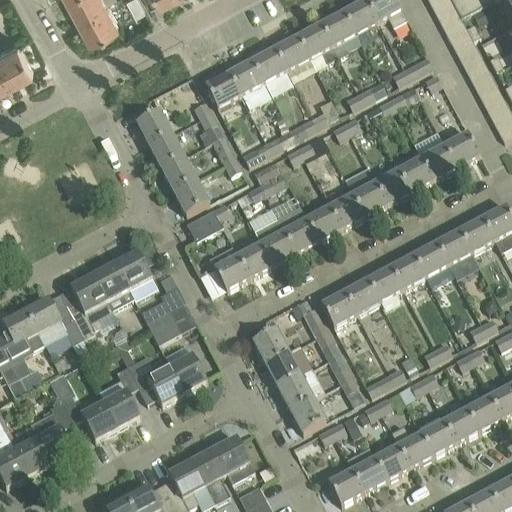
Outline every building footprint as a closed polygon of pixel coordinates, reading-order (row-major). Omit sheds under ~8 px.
[(69,0),(80,20),(108,5),(105,0),(69,0)] [(125,0),(134,16),(143,11),(137,0),(125,0)] [(168,0),(147,0),(152,9),(168,0)] [(394,0),(379,0),(368,6),(381,30),(389,25),(394,34),(409,26),(394,0)] [(429,0),(427,2),(433,13),(450,4),(448,0),(429,0)] [(511,0),(448,0),(462,24),(500,4),(511,26),(511,0)] [(433,13),(439,24),(456,15),(450,4),(433,13)] [(108,5),(80,20),(91,41),(119,26),(108,5)] [(368,6),(345,18),(358,42),(381,30),(368,6)] [(439,24),(445,35),(462,26),(456,15),(439,24)] [(345,19),(322,31),(340,64),(349,59),(348,57),(362,50),(345,19)] [(445,35),(451,47),(468,37),(462,26),(445,35)] [(475,30),(468,34),(474,47),(482,43),(475,30)] [(322,31),(299,43),(317,77),(340,64),(322,31)] [(451,47),(457,58),(474,49),(468,37),(451,47)] [(299,43),(276,55),(295,90),(317,78),(299,43)] [(19,44),(0,53),(0,61),(12,84),(34,72),(19,44)] [(457,58),(463,69),(480,60),(474,49),(457,58)] [(276,55),(253,68),(265,91),(288,79),(276,55)] [(463,69),(469,81),(486,71),(480,60),(463,69)] [(0,61),(0,89),(12,84),(0,61)] [(498,61),(491,65),(497,77),(505,74),(498,61)] [(428,64),(411,73),(417,84),(434,74),(428,64)] [(253,68),(230,80),(242,104),(265,91),(253,68)] [(469,81),(475,92),(492,82),(486,71),(469,81)] [(417,84),(411,73),(394,83),(399,93),(417,84)] [(242,104),(230,80),(207,92),(219,116),(242,104)] [(369,93),(357,100),(364,111),(386,98),(376,80),(365,86),(369,93)] [(426,88),(432,98),(443,92),(438,81),(426,88)] [(475,92),(481,103),(499,94),(492,82),(475,92)] [(481,103),(487,114),(505,105),(499,94),(481,103)] [(357,100),(346,106),(352,117),(364,111),(357,100)] [(401,100),(384,109),(390,120),(407,111),(401,100)] [(487,114),(493,126),(511,116),(505,105),(487,114)] [(322,118),(311,124),(318,135),(339,123),(329,106),(319,112),(322,118)] [(193,113),(199,124),(210,118),(204,107),(193,113)] [(390,120),(384,109),(367,118),(373,129),(390,120)] [(493,126),(499,137),(511,129),(511,118),(511,116),(493,126)] [(138,129),(150,152),(173,140),(161,117),(138,129)] [(210,118),(199,124),(205,135),(216,128),(210,118)] [(318,135),(311,124),(300,130),(290,136),(296,147),(307,141),(318,135)] [(355,124),(344,129),(350,141),(361,136),(355,124)] [(350,141),(344,129),(332,135),(338,147),(350,141)] [(511,129),(499,137),(505,148),(511,144),(511,129)] [(150,152),(163,176),(186,163),(173,140),(150,152)] [(469,140),(446,152),(458,175),(481,163),(469,140)] [(212,147),(221,164),(231,158),(222,141),(212,147)] [(277,143),(260,152),(266,163),(283,154),(277,143)] [(308,148),(297,154),(303,165),(314,159),(308,148)] [(266,163),(260,152),(242,161),(248,172),(266,163)] [(445,152),(422,164),(435,188),(458,175),(445,152)] [(303,165),(297,154),(286,160),(293,171),(303,165)] [(416,156),(395,167),(412,200),(435,188),(422,164),(421,165),(416,156)] [(231,158),(221,164),(231,181),(241,175),(231,158)] [(163,176),(175,199),(198,187),(186,163),(163,176)] [(252,178),(258,189),(279,179),(273,167),(252,178)] [(395,167),(372,179),(389,212),(412,200),(395,167)] [(354,201),(366,224),(389,212),(372,179),(349,191),(354,201)] [(269,186),(259,191),(265,202),(275,197),(269,186)] [(198,187),(175,199),(187,222),(211,210),(198,187)] [(265,202),(259,191),(248,197),(253,208),(265,202)] [(354,201),(330,213),(343,237),(366,224),(354,201)] [(322,204),(302,215),(320,249),(343,237),(330,213),(327,215),(322,204)] [(226,210),(214,217),(220,227),(231,221),(226,210)] [(484,225),(496,248),(502,259),(511,254),(511,221),(507,212),(484,225)] [(301,213),(278,226),(297,262),(320,249),(302,215),(301,213)] [(214,217),(188,231),(197,248),(224,234),(220,227),(214,217)] [(484,225),(460,237),(472,260),(496,248),(484,225)] [(255,238),(262,250),(274,274),(297,262),(278,226),(255,238)] [(460,237),(438,249),(450,272),(472,260),(460,237)] [(438,249),(415,262),(427,284),(450,272),(438,249)] [(262,250),(238,263),(251,286),(274,274),(262,250)] [(139,258),(116,270),(131,296),(135,305),(136,307),(159,295),(139,258)] [(415,262),(392,274),(404,297),(427,284),(415,262)] [(251,286),(238,263),(215,275),(228,298),(251,286)] [(116,270),(94,282),(113,318),(113,317),(135,305),(131,296),(116,270)] [(392,274),(369,286),(381,309),(404,297),(392,274)] [(79,308),(68,314),(85,346),(96,340),(95,338),(100,335),(102,330),(99,326),(113,318),(94,282),(72,294),(79,308)] [(369,286),(346,298),(358,321),(381,309),(369,286)] [(358,321),(346,298),(323,311),(341,345),(365,333),(358,321)] [(50,305),(27,318),(45,352),(68,340),(74,351),(84,346),(85,346),(68,314),(58,319),(50,305)] [(304,319),(313,315),(307,305),(284,317),(290,328),(305,320),(304,319)] [(145,317),(151,329),(171,318),(165,307),(145,317)] [(313,315),(304,319),(305,320),(317,344),(328,338),(315,313),(313,315)] [(0,346),(0,345),(0,347),(18,382),(30,375),(23,364),(45,352),(27,318),(5,330),(19,356),(8,361),(0,346)] [(151,329),(157,339),(176,328),(171,318),(151,329)] [(453,333),(463,335),(465,322),(455,320),(453,333)] [(492,325),(481,331),(486,342),(498,336),(492,325)] [(176,328),(157,339),(162,350),(182,339),(176,328)] [(486,342),(481,331),(470,337),(475,348),(486,342)] [(254,347),(267,371),(290,359),(277,335),(254,347)] [(328,338),(317,344),(329,367),(340,361),(328,338)] [(511,351),(511,344),(509,338),(494,346),(500,358),(511,351)] [(94,364),(84,346),(74,351),(84,369),(94,364)] [(0,374),(1,374),(8,387),(18,382),(0,347),(0,374)] [(453,360),(447,349),(435,356),(441,367),(453,360)] [(267,371),(279,394),(312,376),(300,354),(290,359),(267,371)] [(478,355),(467,361),(473,372),(484,366),(478,355)] [(441,367),(435,356),(423,362),(429,373),(441,367)] [(194,361),(171,374),(185,400),(208,388),(194,361)] [(340,361),(329,367),(342,391),(353,385),(340,361)] [(473,372),(467,361),(456,366),(462,377),(473,372)] [(150,362),(128,374),(139,395),(140,394),(148,411),(159,405),(163,412),(185,400),(171,374),(159,380),(150,362)] [(401,368),(403,372),(409,382),(418,377),(410,363),(401,368)] [(401,373),(390,379),(396,390),(407,385),(401,373)] [(127,397),(104,409),(118,436),(142,423),(129,400),(139,395),(128,374),(118,379),(127,397)] [(380,374),(362,384),(372,403),(396,390),(390,379),(389,376),(382,379),(380,374)] [(279,394),(291,417),(315,405),(325,398),(312,376),(279,394)] [(64,380),(50,387),(62,409),(72,403),(76,401),(64,380)] [(432,380),(419,387),(426,397),(438,391),(432,380)] [(353,385),(342,391),(347,400),(358,395),(353,385)] [(419,387),(409,392),(415,403),(426,397),(419,387)] [(511,391),(491,403),(503,426),(511,421),(511,391)] [(343,404),(348,414),(361,407),(356,397),(343,404)] [(411,475),(434,463),(422,440),(399,397),(386,404),(392,415),(402,432),(391,438),(399,452),(411,475)] [(36,411),(31,402),(21,407),(26,417),(36,411)] [(491,403),(468,415),(480,438),(503,426),(491,403)] [(386,404),(375,411),(381,421),(392,415),(386,404)] [(73,405),(62,410),(73,430),(84,424),(96,448),(118,436),(104,409),(82,421),(73,405)] [(315,405),(291,417),(304,440),(327,428),(315,405)] [(52,471),(75,459),(63,435),(73,430),(62,410),(51,416),(53,419),(52,420),(50,416),(44,419),(46,423),(31,431),(52,471)] [(375,411),(364,417),(370,427),(381,421),(375,411)] [(468,415),(445,427),(457,451),(480,438),(468,415)] [(362,441),(351,422),(342,426),(353,446),(362,441)] [(445,427),(422,440),(434,463),(457,451),(445,427)] [(342,429),(331,435),(337,446),(348,440),(342,429)] [(0,436),(0,452),(5,462),(0,465),(0,481),(7,495),(30,483),(4,435),(0,436)] [(331,435),(320,440),(326,452),(337,446),(331,435)] [(238,444),(215,457),(233,490),(256,478),(238,444)] [(30,483),(52,471),(38,445),(28,450),(26,446),(14,452),(30,483)] [(399,452),(376,464),(388,487),(411,475),(399,452)] [(215,457),(193,469),(216,509),(238,499),(233,490),(215,457)] [(376,464),(353,477),(365,500),(388,487),(376,464)] [(162,492),(173,511),(197,511),(212,504),(193,469),(171,480),(173,486),(162,492)] [(342,511),(365,500),(353,477),(330,489),(342,511)] [(511,511),(511,484),(491,496),(499,511),(511,511)] [(149,492),(126,504),(130,511),(173,511),(162,492),(152,497),(149,492)] [(240,503),(244,511),(250,511),(266,504),(260,492),(240,503)] [(499,511),(491,496),(468,509),(469,511),(499,511)]
